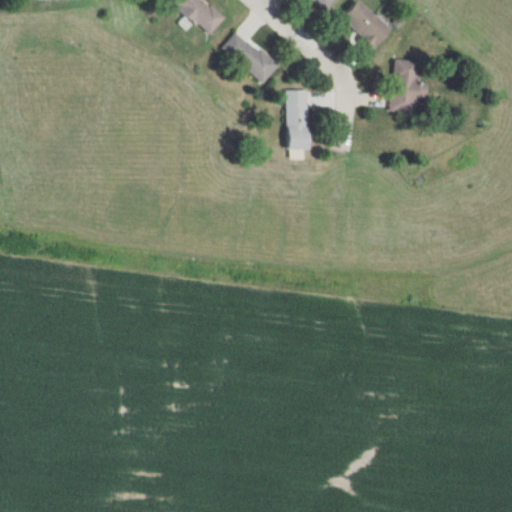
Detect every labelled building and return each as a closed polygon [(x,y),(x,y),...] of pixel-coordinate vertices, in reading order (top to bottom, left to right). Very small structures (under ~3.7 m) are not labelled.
[(226,18),(205,0),(172,0),(172,1),(211,36),(226,18)] [(313,0),(326,11),(336,0),(313,0)] [(356,0),(340,17),(375,49),(392,31),(359,0),(356,0)] [(263,84),(278,67),(238,31),(222,48),(263,84)] [(429,82),(417,82),(417,61),(391,61),(390,111),(418,111),(418,100),(429,100),(429,82)] [(309,91),(286,91),(287,151),(310,150),(309,91)]
